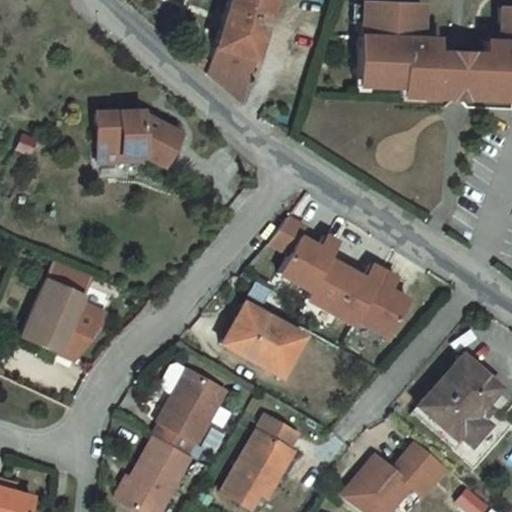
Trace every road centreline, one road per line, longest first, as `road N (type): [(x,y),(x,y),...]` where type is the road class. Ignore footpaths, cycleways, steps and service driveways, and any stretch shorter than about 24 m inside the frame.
road 1 (residential): [(0,432),(73,455),(107,383),(298,165)]
road 2 (unclassified): [(99,0),(298,165)]
road 3 (unclassified): [(298,165),(511,308)]
